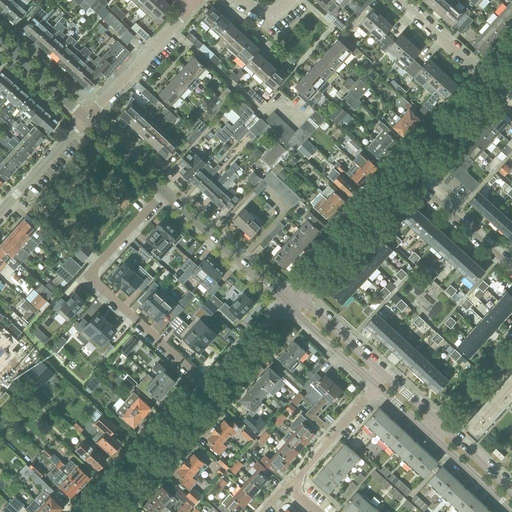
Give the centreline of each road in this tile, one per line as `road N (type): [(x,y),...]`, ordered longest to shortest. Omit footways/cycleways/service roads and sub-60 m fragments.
road 1 (residential): [(164,188),(91,273),(210,386)]
road 2 (residential): [(288,300),(404,166)]
road 3 (residential): [(97,511),(210,386)]
road 4 (tertiary): [(288,300),(164,188)]
road 5 (residential): [(86,117),(195,1)]
road 6 (residential): [(511,265),(404,166)]
road 7 (residential): [(288,487),(376,384)]
road 8 (residential): [(0,214),(86,117)]
road 9 (residential): [(404,166),(488,75)]
road 10 (tertiary): [(384,374),(309,305),(288,300)]
road 11 (tertiary): [(288,300),(376,384)]
